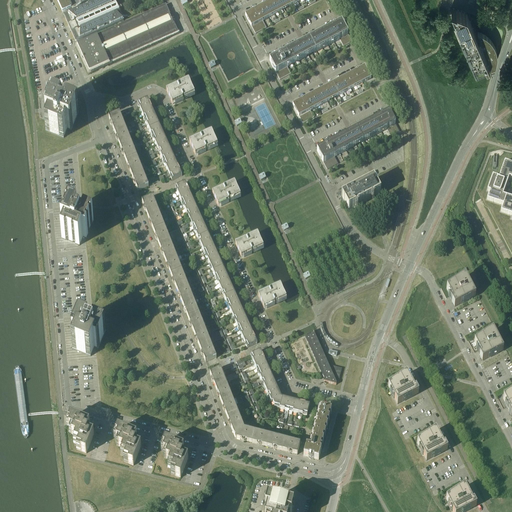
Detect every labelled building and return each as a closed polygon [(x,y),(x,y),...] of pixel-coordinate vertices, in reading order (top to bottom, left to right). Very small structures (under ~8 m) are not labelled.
[(56,0),(62,12),(89,0),(56,0)] [(113,0),(98,0),(64,16),(76,42),(123,20),(113,0)] [(272,0),(255,9),(253,10),(254,10),(245,15),(255,34),(266,28),(262,20),(264,19),(264,20),(271,16),(271,15),(276,13),(276,14),(283,10),(282,9),(285,8),(287,7),(288,8),(295,4),(294,3),(299,0),(300,2),(302,0),(272,0)] [(91,40),(77,46),(78,47),(89,72),(98,68),(101,66),(103,66),(104,65),(107,64),(108,63),(177,32),(172,22),(172,23),(171,21),(170,18),(169,16),(170,16),(165,6),(97,37),(96,35),(90,38),(91,40)] [(456,8),(456,10),(451,8),(454,16),(453,16),(475,70),(485,66),(486,68),(488,66),(488,67),(489,67),(487,63),(488,62),(490,68),(494,67),(495,64),(496,61),(497,55),(496,51),(496,48),(495,45),(493,42),(490,37),(487,35),(483,32),(478,33),(480,39),(478,41),(473,29),(472,27),(469,20),(468,16),(466,12),(456,8)] [(278,56),(269,61),(271,65),(274,70),(279,80),(290,74),(287,68),(286,66),(288,65),(289,66),(296,63),(295,61),(300,59),(301,60),(304,58),(306,57),(308,56),(307,55),(309,54),(311,53),(312,54),(313,53),(316,52),(319,50),(319,49),(323,46),(324,48),(328,46),(331,44),(330,43),(335,40),(336,42),(339,40),(343,47),(352,42),(341,23),(335,26),(333,27),(332,28),(333,29),(331,30),(331,28),(329,29),(329,30),(325,32),(323,33),(324,34),(320,36),(319,35),(317,36),(313,38),(311,39),(312,40),(310,41),(310,40),(307,41),(306,42),(304,43),(301,44),(300,45),(297,46),(298,47),(296,48),(296,47),(294,48),(290,50),(288,51),(288,52),(285,54),(284,53),(283,54),(281,55),(280,55),(278,56)] [(356,71),(330,85),(327,86),(323,88),(303,99),(301,100),(292,105),(302,124),(314,118),(309,110),(311,109),(312,110),(319,106),(318,105),(323,103),(324,104),(331,100),(330,99),(332,97),(334,96),(335,98),(342,94),(342,93),(344,91),(346,90),(347,91),(354,88),(353,87),(356,85),(358,84),(359,85),(365,82),(367,81),(371,79),(364,67),(358,70),(358,69),(356,70),(356,71)] [(189,82),(179,86),(178,86),(178,87),(177,87),(166,91),(172,105),(182,100),(184,99),(194,95),(189,82)] [(159,126),(155,117),(147,100),(137,104),(142,114),(141,115),(142,117),(143,117),(144,118),(143,119),(144,121),(145,121),(145,122),(145,123),(146,126),(147,125),(147,127),(148,130),(148,129),(149,130),(159,126)] [(65,112),(60,110),(62,106),(52,102),(45,120),(49,122),(45,131),(63,138),(67,129),(71,131),(78,112),(69,108),(67,108),(65,112)] [(359,144),(367,140),(366,139),(371,136),(371,137),(375,136),(378,134),(378,133),(383,130),(383,131),(387,129),(390,137),(399,132),(389,113),(382,116),(380,117),(380,119),(379,119),(378,118),(376,119),(377,121),(373,123),(372,121),(370,122),(371,124),(369,125),(367,126),(367,124),(365,125),(365,127),(362,129),(361,127),(359,129),(359,130),(358,131),(357,129),(351,133),(345,136),(345,137),(344,138),(343,137),(341,138),(342,140),(338,142),(337,140),(335,141),(336,142),(332,144),(331,143),(327,145),(325,146),(317,151),(327,170),(338,164),(333,156),(336,155),(336,156),(343,152),(342,151),(347,149),(348,150),(355,146),(354,145),(356,144),(359,142),(359,144)] [(108,118),(111,123),(112,123),(113,127),(112,128),(114,133),(125,128),(119,114),(108,118)] [(170,151),(164,138),(159,126),(149,130),(149,131),(148,131),(150,134),(151,135),(150,135),(152,138),(153,139),(152,139),(153,142),(154,142),(155,143),(154,143),(155,146),(156,146),(160,155),(170,151)] [(125,128),(114,133),(116,138),(117,137),(119,142),(118,142),(120,147),(131,143),(125,128)] [(211,133),(202,137),(201,137),(201,138),(200,138),(189,143),(195,156),(205,151),(207,150),(217,146),(211,133)] [(131,143),(120,147),(122,152),(123,152),(125,156),(124,157),(126,162),(137,157),(131,143)] [(182,176),(176,163),(170,151),(160,155),(160,156),(161,159),(162,159),(162,160),(163,163),(164,163),(164,164),(163,165),(165,167),(166,168),(165,169),(167,171),(172,181),(182,176)] [(137,157),(126,162),(128,167),(129,166),(130,168),(131,171),(130,171),(132,176),(143,172),(137,157)] [(511,198),(502,195),(509,178),(511,178),(511,164),(504,162),(499,178),(492,176),(487,191),(489,192),(487,200),(503,205),(501,212),(511,215),(511,198)] [(143,172),(132,176),(134,181),(135,181),(136,185),(135,186),(137,191),(148,187),(143,172)] [(341,197),(343,201),(348,210),(380,193),(373,180),(341,197)] [(196,209),(193,201),(185,184),(175,188),(179,198),(180,201),(181,202),(180,202),(182,205),(183,206),(182,206),(183,209),(184,209),(185,210),(184,210),(185,213),(186,213),(196,209)] [(234,184),(229,186),(224,188),(224,189),(223,189),(222,189),(212,194),(214,198),(215,198),(217,202),(216,202),(218,207),(228,202),(230,201),(240,197),(234,184)] [(142,202),(144,207),(145,207),(146,209),(147,211),(146,212),(148,217),(159,212),(153,198),(142,202)] [(208,234),(204,226),(196,209),(186,213),(191,223),(190,223),(191,226),(192,226),(192,227),(193,230),(194,230),(194,231),(195,234),(196,235),(195,236),(197,238),(198,239),(208,234)] [(78,214),(69,211),(67,215),(68,215),(64,224),(63,224),(62,228),(65,230),(61,238),(66,240),(75,243),(75,244),(79,246),(83,237),(86,238),(88,234),(87,234),(91,225),(93,220),(84,217),(82,222),(77,220),(76,218),(78,214)] [(159,212),(148,217),(150,222),(151,221),(152,226),(151,226),(153,231),(164,227),(159,212)] [(164,227),(153,231),(155,237),(156,236),(158,241),(157,241),(159,246),(170,242),(164,227)] [(223,268),(217,255),(208,234),(198,239),(202,248),(201,249),(202,251),(203,251),(204,252),(203,253),(204,255),(205,255),(206,257),(205,257),(206,260),(207,259),(207,261),(208,264),(209,263),(209,265),(210,268),(211,268),(211,269),(210,269),(212,272),(213,272),(223,268)] [(257,235),(252,237),(247,239),(247,240),(246,241),(245,240),(235,245),(241,258),(251,253),(253,252),(253,253),(263,248),(257,235)] [(170,242),(159,246),(161,251),(162,251),(163,252),(164,255),(163,256),(165,261),(176,256),(170,242)] [(176,256),(165,261),(167,266),(168,265),(170,270),(169,270),(171,275),(182,271),(176,256)] [(234,293),(228,280),(223,268),(213,272),(213,273),(212,273),(214,276),(215,277),(214,278),(215,280),(216,280),(217,281),(216,282),(217,284),(218,284),(219,285),(218,286),(219,289),(220,288),(224,298),(234,293)] [(182,271),(171,275),(173,280),(174,280),(176,284),(174,285),(176,290),(187,285),(182,271)] [(446,289),(450,297),(453,302),(451,302),(454,308),(475,297),(471,288),(469,289),(468,286),(469,285),(465,276),(460,280),(460,281),(452,287),(451,285),(446,289)] [(187,285),(176,290),(178,295),(180,294),(181,299),(180,299),(182,304),(193,300),(187,285)] [(280,286),(275,288),(270,291),(268,292),(268,291),(258,296),(264,309),(274,304),(275,303),(276,304),(286,299),(280,286)] [(246,319),(240,306),(234,293),(224,298),(224,299),(225,302),(226,301),(226,303),(227,306),(227,305),(228,307),(227,307),(229,310),(229,309),(230,311),(229,311),(230,314),(231,314),(235,323),(246,319)] [(193,300),(182,304),(184,309),(185,309),(187,313),(186,314),(188,319),(199,314),(193,300)] [(199,314),(188,319),(190,324),(191,323),(192,326),(193,328),(192,328),(194,333),(205,329),(199,314)] [(257,344),(251,331),(246,319),(235,323),(236,324),(235,324),(236,327),(237,326),(238,328),(237,328),(238,331),(239,331),(239,332),(240,335),(241,335),(241,336),(242,339),(247,348),(257,344)] [(79,320),(72,338),(73,339),(74,339),(76,340),(72,349),(90,357),(94,347),(95,348),(98,349),(101,342),(105,331),(98,328),(96,327),(94,326),(92,330),(89,329),(91,325),(89,324),(88,324),(86,323),(82,321),(80,321),(79,320)] [(205,329),(194,333),(196,338),(197,338),(199,342),(197,343),(199,348),(210,343),(205,329)] [(474,343),(479,353),(481,355),(479,356),(482,362),(503,351),(499,342),(497,343),(495,340),(497,339),(493,330),(492,330),(487,334),(488,335),(480,341),(479,339),(474,343)] [(328,365),(314,334),(305,338),(322,376),(324,375),(325,377),(323,382),(336,385),(336,384),(338,384),(342,369),(328,365)] [(210,343),(199,348),(201,353),(203,352),(204,357),(203,357),(205,363),(216,358),(210,343)] [(272,377),(268,369),(260,351),(250,356),(255,366),(254,366),(255,369),(256,368),(256,370),(257,373),(258,372),(258,374),(259,377),(260,378),(259,378),(261,381),(262,381),(272,377)] [(221,369),(210,374),(212,379),(213,378),(214,381),(215,383),(213,383),(215,388),(226,384),(221,369)] [(388,386),(392,394),(397,405),(418,394),(415,388),(414,389),(413,386),(412,387),(409,383),(411,382),(406,374),(401,377),(402,379),(393,384),(393,383),(388,386)] [(281,398),(279,394),(272,377),(262,381),(266,391),(265,391),(266,394),(267,394),(268,395),(267,395),(268,398),(269,398),(269,399),(270,402),(271,402),(271,403),(273,402),(274,406),(280,407),(279,409),(280,409),(283,398),(281,398)] [(226,384),(215,388),(217,393),(219,393),(219,395),(220,397),(219,398),(221,403),(232,398),(226,384)] [(503,399),(508,409),(509,412),(508,412),(511,417),(511,416),(511,394),(508,397),(508,395),(503,399)] [(232,398),(221,403),(223,408),(224,407),(225,409),(226,412),(225,412),(227,417),(238,413),(232,398)] [(307,416),(310,405),(283,398),(280,409),(280,410),(283,411),(283,410),(284,410),(285,410),(285,411),(288,412),(288,411),(289,411),(289,412),(292,413),(292,412),(294,413),(293,413),(296,414),(296,413),(307,416)] [(324,437),(325,433),(326,433),(324,432),(325,430),(326,430),(327,425),(326,425),(327,423),(328,423),(329,418),(328,418),(329,415),(330,415),(331,411),(320,408),(310,447),(306,446),(303,456),(308,458),(309,458),(309,459),(310,459),(310,460),(311,460),(312,460),(312,459),(313,459),(318,460),(321,452),(323,452),(324,448),(323,448),(322,448),(322,447),(321,447),(321,444),(322,444),(324,440),(322,440),(323,437),(324,437)] [(246,418),(241,420),(238,413),(227,417),(229,422),(230,422),(231,424),(232,426),(231,427),(233,433),(244,429),(244,428),(246,427),(244,421),(247,420),(246,418)] [(93,438),(94,435),(89,433),(90,430),(88,430),(90,425),(70,417),(68,422),(71,423),(69,428),(73,430),(71,434),(76,436),(74,441),(79,443),(77,447),(82,449),(81,452),(86,454),(93,438)] [(133,466),(141,447),(136,445),(137,443),(135,442),(137,437),(118,429),(115,435),(118,435),(116,440),(120,442),(118,447),(123,449),(121,453),(126,455),(124,460),(129,461),(128,464),(133,466)] [(244,429),(233,433),(235,439),(241,440),(242,439),(243,440),(246,440),(246,442),(252,443),(255,432),(244,429)] [(417,443),(421,451),(426,461),(447,450),(444,445),(443,446),(442,443),(441,443),(438,440),(439,439),(440,439),(435,430),(430,434),(431,435),(422,441),(422,439),(417,443)] [(269,435),(255,432),(252,443),(257,444),(257,443),(262,444),(261,446),(267,447),(269,435)] [(285,439),(269,435),(267,447),(272,448),(272,447),(277,448),(276,449),(282,451),(285,439)] [(300,443),(285,439),(282,451),(287,452),(287,451),(292,452),(292,453),(297,455),(300,443)] [(180,478),(188,459),(183,457),(184,455),(182,454),(184,449),(165,441),(163,447),(165,448),(163,452),(167,454),(165,459),(170,461),(168,466),(173,467),(171,472),(176,474),(175,476),(180,478)] [(459,490),(460,491),(451,497),(451,496),(446,499),(452,511),(464,511),(476,506),(473,501),(472,502),(471,499),(469,499),(467,496),(468,495),(469,495),(464,487),(459,490)] [(282,506),(282,505),(282,504),(281,504),(281,503),(280,503),(279,504),(278,505),(279,506),(274,505),(275,504),(267,502),(265,511),(267,511),(266,511),(292,511),(293,509),(286,507),(285,508),(281,507),(281,506),(282,506)]
